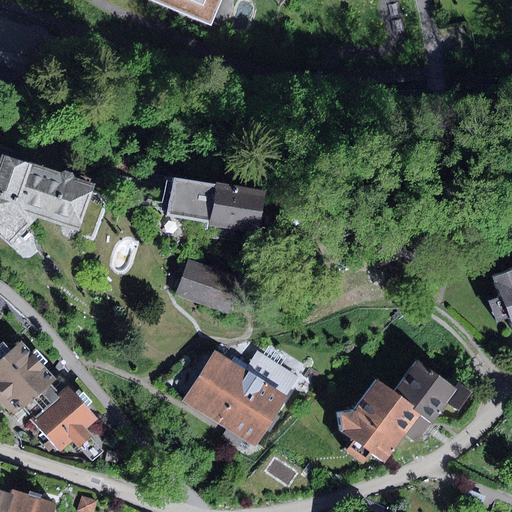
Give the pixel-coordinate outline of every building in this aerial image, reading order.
[(149,0),(206,24),(216,0),(149,0)] [(79,230),(95,187),(1,155),(0,158),(0,234),(12,245),(36,218),(79,230)] [(211,223),(217,185),(173,178),(166,215),(211,223)] [(266,192),(217,183),(217,185),(211,223),(210,224),(259,233),(266,192)] [(383,245),(379,260),(413,269),(418,254),(383,245)] [(242,278),(188,260),(177,295),(231,312),(242,278)] [(510,318),(511,323),(511,270),(494,278),(502,297),(510,318)] [(510,318),(502,297),(489,302),(497,323),(510,318)] [(0,392),(16,411),(54,379),(22,342),(11,351),(0,360),(0,392)] [(0,345),(0,360),(11,351),(3,343),(0,345)] [(216,351),(184,401),(256,446),(287,395),(245,370),(216,351)] [(256,351),(245,370),(287,395),(298,377),(256,351)] [(372,454),(385,463),(419,414),(432,422),(446,402),(455,390),(416,363),(395,394),(377,381),(355,412),(339,414),(340,432),(354,441),(372,454)] [(455,390),(446,402),(459,411),(473,392),(460,383),(455,390)] [(87,430),(99,420),(69,388),(34,421),(61,451),(73,441),(79,448),(92,436),(87,430)] [(0,392),(0,402),(11,415),(16,411),(0,392)] [(372,454),(354,441),(346,452),(364,465),(372,454)] [(108,450),(105,462),(117,465),(120,453),(108,450)] [(12,489),(10,496),(5,511),(55,511),(58,503),(12,489)] [(466,490),(460,503),(479,511),(485,498),(466,490)] [(0,511),(5,511),(10,496),(0,492),(0,511)] [(81,497),(77,511),(93,511),(97,502),(81,497)]
